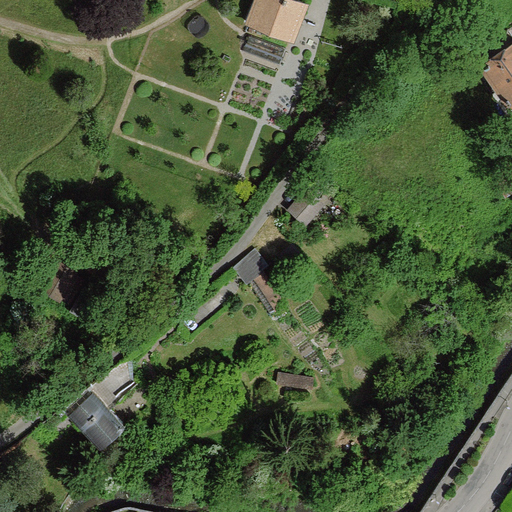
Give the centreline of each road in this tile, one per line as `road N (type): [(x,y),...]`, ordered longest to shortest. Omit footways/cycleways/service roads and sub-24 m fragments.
road 1 (unclassified): [(0,441),(231,254),(432,0)]
road 2 (track): [(60,249),(168,309)]
